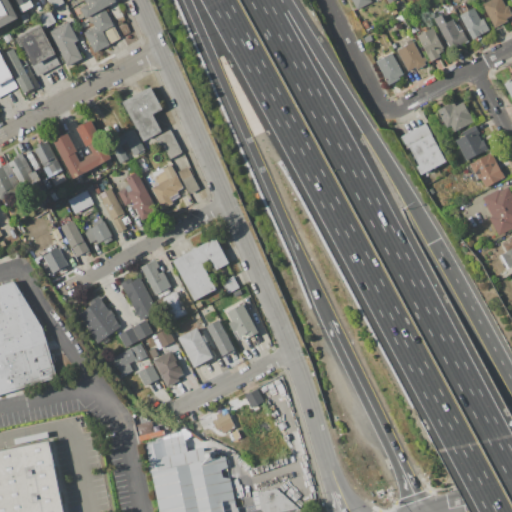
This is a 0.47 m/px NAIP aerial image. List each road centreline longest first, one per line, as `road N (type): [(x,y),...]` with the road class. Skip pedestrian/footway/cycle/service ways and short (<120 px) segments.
road 1 (residential): [(136,0),(292,353),(339,491)]
road 2 (motorway): [(217,0),(460,446)]
road 3 (motorway): [(495,438),(258,0)]
road 4 (motorway): [(185,0),(330,321)]
road 5 (motorway): [(432,243),(284,0)]
road 6 (motorway): [(330,321),(425,511)]
road 7 (residential): [(0,134),(159,48)]
road 8 (residential): [(71,286),(228,204)]
road 9 (motorway): [(511,376),(432,243)]
road 10 (residential): [(321,0),(373,100),(390,108)]
road 11 (residential): [(180,411),(292,353)]
